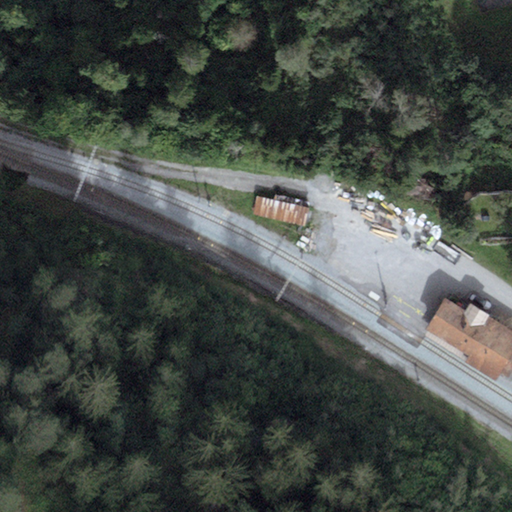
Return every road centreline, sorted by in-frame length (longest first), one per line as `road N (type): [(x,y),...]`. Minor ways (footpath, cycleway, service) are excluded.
road 1 (primary): [(511,262),(0,225)]
road 2 (track): [(0,131),(125,165),(302,182),(368,212)]
